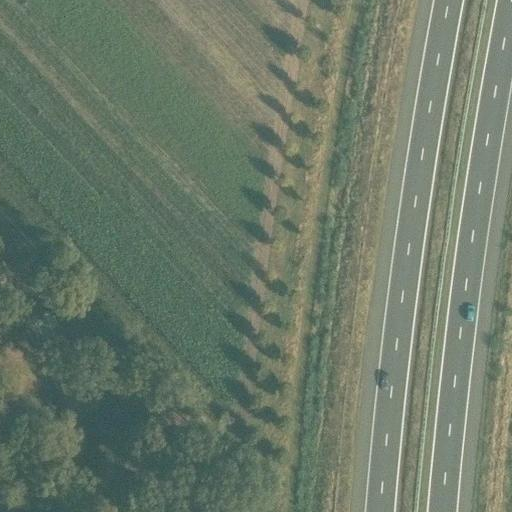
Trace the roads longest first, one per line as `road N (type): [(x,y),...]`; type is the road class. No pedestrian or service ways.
road 1 (motorway): [(446,0),(401,301),(383,511)]
road 2 (motorway): [(446,511),(462,308),(511,1)]
